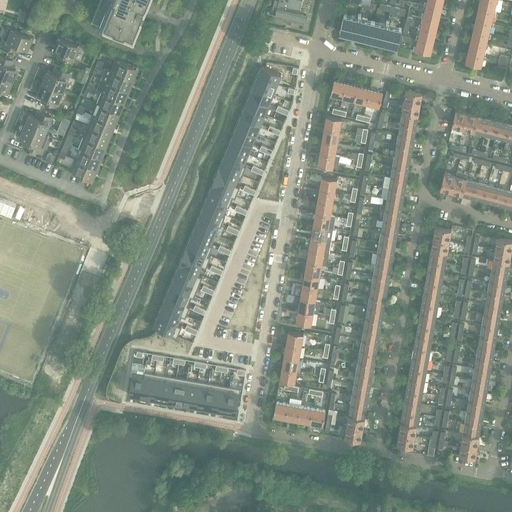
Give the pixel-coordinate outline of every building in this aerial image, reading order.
[(100,0),(91,23),(103,28),(134,40),(150,0),(100,0)] [(299,13),(301,0),(279,0),(279,1),(275,0),(274,0),(272,9),(277,10),(275,17),(287,20),(287,23),(291,24),(292,21),(303,24),(306,14),(299,13)] [(443,0),(427,0),(426,6),(441,10),(443,0)] [(480,0),(478,7),(494,11),(496,0),(480,0)] [(439,21),(441,10),(426,6),(423,17),(439,21)] [(478,7),(476,18),(492,22),(494,11),(478,7)] [(21,9),(19,19),(28,21),(30,11),(21,9)] [(369,39),(373,21),(359,18),(344,15),(340,32),(369,39)] [(436,32),(439,21),(423,17),(420,28),(436,32)] [(476,18),(473,29),(489,33),(492,22),(476,18)] [(401,28),(387,25),(373,21),(369,39),(397,46),(401,28)] [(29,34),(21,30),(20,32),(8,27),(1,45),(19,52),(21,46),(27,49),(28,44),(31,45),(31,44),(30,44),(33,39),(34,38),(29,36),(29,34)] [(433,43),(436,32),(420,28),(418,39),(433,43)] [(473,29),(471,41),(486,44),(489,33),(473,29)] [(65,38),(65,40),(57,37),(57,38),(55,43),(54,44),(56,45),(55,50),(60,52),(58,57),(72,63),(79,45),(73,43),(74,41),(65,38)] [(431,54),(433,43),(418,39),(415,50),(431,54)] [(471,41),(468,52),(484,55),(486,44),(471,41)] [(481,67),(484,55),(468,52),(465,63),(481,67)] [(0,55),(0,75),(13,81),(16,75),(17,74),(14,73),(16,68),(11,66),(13,61),(0,55)] [(116,59),(111,70),(132,79),(137,68),(116,59)] [(84,64),(79,80),(87,82),(92,67),(84,64)] [(262,66),(258,76),(277,84),(281,74),(266,68),(262,66)] [(44,76),(42,82),(63,91),(70,73),(56,68),(54,73),(48,71),(46,75),(44,75),(44,76)] [(128,90),(132,79),(111,70),(107,82),(128,90)] [(11,87),(13,81),(0,75),(0,92),(1,89),(7,92),(9,87),(11,88),(11,87)] [(258,76),(253,86),(273,94),(277,84),(258,76)] [(102,91),(107,79),(102,77),(97,89),(102,91)] [(330,95),(343,98),(346,83),(334,80),(330,95)] [(56,108),(63,91),(42,82),(39,88),(38,89),(40,90),(39,94),(44,96),(42,102),(56,108)] [(123,101),(128,90),(107,82),(102,93),(123,101)] [(359,86),(346,83),(343,98),(355,101),(359,86)] [(253,86),(249,96),(269,104),(273,94),(253,86)] [(371,89),(359,86),(355,101),(367,104),(371,89)] [(371,89),(367,104),(379,107),(383,92),(371,89)] [(406,90),(404,101),(420,104),(422,93),(406,90)] [(119,112),(123,101),(102,93),(98,104),(119,112)] [(249,97),(245,106),(264,114),(269,104),(249,96),(249,97)] [(418,115),(420,104),(404,101),(402,112),(418,115)] [(93,115),(114,124),(119,112),(98,104),(97,104),(101,106),(97,116),(93,115)] [(245,106),(241,116),(260,124),(264,114),(245,106)] [(452,126),(463,129),(467,113),(456,110),(452,126)] [(26,120),(24,126),(49,136),(45,134),(52,117),(38,112),(36,117),(30,115),(28,119),(26,119),(26,120)] [(416,126),(418,115),(402,112),(400,123),(416,126)] [(467,113),(463,129),(463,131),(467,132),(468,130),(474,131),(478,115),(467,113)] [(110,135),(114,124),(93,115),(88,126),(110,135)] [(489,118),(478,115),(474,131),(485,134),(489,118)] [(241,116),(237,126),(256,134),(260,124),(241,116)] [(326,116),(324,128),(340,131),(342,119),(326,116)] [(499,121),(489,118),(485,134),(495,137),(499,121)] [(499,121),(495,137),(506,139),(510,123),(499,121)] [(416,126),(400,123),(395,122),(394,127),(399,127),(398,134),(414,137),(416,126)] [(42,153),(49,136),(24,126),(21,132),(20,133),(22,134),(21,138),(26,140),(24,146),(42,153)] [(105,146),(110,135),(88,126),(84,137),(105,146)] [(237,126),(233,136),(252,144),(256,134),(237,126)] [(324,128),(322,141),(337,143),(340,131),(324,128)] [(413,147),(414,137),(398,134),(396,145),(413,147)] [(230,141),(228,146),(248,154),(252,144),(233,136),(230,141)] [(101,157),(105,146),(84,137),(79,148),(101,157)] [(322,141),(320,153),(335,156),(337,143),(322,141)] [(411,159),(413,147),(396,145),(394,156),(411,159)] [(228,146),(224,156),(246,165),(244,164),(248,154),(228,146)] [(96,168),(101,157),(79,148),(79,149),(83,150),(79,161),(75,159),(96,168)] [(333,168),(333,167),(338,168),(340,156),(335,156),(320,153),(318,165),(333,168)] [(224,156),(220,166),(242,175),(246,165),(224,156)] [(409,169),(411,159),(394,156),(392,166),(409,169)] [(91,179),(96,168),(75,159),(70,171),(91,179)] [(220,166),(216,176),(240,186),(240,185),(236,184),(239,175),(241,176),(242,175),(220,166)] [(407,180),(409,169),(392,166),(390,178),(407,180)] [(456,176),(451,192),(462,194),(466,179),(468,174),(457,171),(456,176)] [(451,192),(456,176),(445,173),(440,189),(451,192)] [(213,184),(212,186),(236,196),(240,186),(216,176),(213,184)] [(322,176),(320,188),(335,191),(337,179),(322,176)] [(405,191),(407,180),(390,178),(389,188),(405,191)] [(466,179),(462,194),(473,197),(477,181),(466,179)] [(477,181),(473,197),(483,200),(488,184),(477,181)] [(488,184),(483,200),(494,203),(498,187),(488,184)] [(212,186),(208,196),(229,205),(233,195),(235,196),(236,196),(212,186)] [(498,187),(494,203),(505,206),(509,190),(498,187)] [(320,188),(318,200),(333,203),(335,191),(320,188)] [(403,202),(405,191),(389,188),(387,199),(403,202)] [(208,196),(204,206),(225,215),(225,214),(223,214),(227,205),(229,205),(208,196)] [(401,212),(403,202),(387,199),(386,205),(381,204),(380,208),(385,209),(401,212)] [(318,200),(315,213),(331,215),(333,203),(318,200)] [(203,208),(199,216),(221,225),(225,215),(204,206),(203,208)] [(399,223),(401,212),(385,209),(383,220),(399,223)] [(313,225),(328,228),(333,229),(335,216),(331,215),(315,213),(313,225)] [(198,219),(195,226),(215,234),(218,224),(221,225),(199,216),(198,219)] [(383,220),(381,231),(397,234),(399,223),(383,220)] [(313,225),(311,237),(326,240),(328,228),(313,225)] [(195,226),(191,236),(213,245),(213,244),(211,243),(215,234),(195,226)] [(435,226),(433,238),(449,241),(451,229),(435,226)] [(395,245),(397,234),(381,231),(379,242),(395,245)] [(191,236),(187,246),(211,256),(211,255),(209,254),(213,245),(191,236)] [(311,237),(309,249),(329,253),(331,240),(326,240),(311,237)] [(511,240),(497,237),(495,249),(511,252),(511,245),(511,240)] [(433,238),(431,249),(447,251),(449,241),(433,238)] [(379,242),(377,253),(393,256),(395,245),(379,242)] [(187,246),(183,256),(207,266),(211,256),(187,246)] [(307,261),(322,264),(327,265),(329,253),(309,249),(307,261)] [(431,249),(429,260),(445,263),(447,251),(431,249)] [(509,263),(511,252),(495,249),(493,260),(509,263)] [(391,267),(393,256),(377,253),(375,264),(391,267)] [(183,256),(179,266),(202,276),(203,275),(198,273),(202,264),(206,266),(207,266),(183,256)] [(429,260),(427,270),(444,273),(445,263),(429,260)] [(493,260),(491,270),(507,273),(509,263),(493,260)] [(307,261),(305,273),(320,276),(322,264),(307,261)] [(375,264),(373,275),(390,277),(391,267),(375,264)] [(179,266),(174,276),(198,286),(202,276),(179,266)] [(427,270),(425,281),(442,284),(444,273),(427,270)] [(505,284),(507,273),(491,270),(489,281),(505,284)] [(318,288),(320,276),(305,273),(302,286),(318,288)] [(388,288),(390,277),(373,275),(371,285),(388,288)] [(174,276),(170,286),(194,296),(198,286),(174,276)] [(442,284),(425,281),(423,292),(440,295),(442,284)] [(489,281),(487,292),(503,295),(505,284),(489,281)] [(371,285),(369,296),(386,299),(388,288),(371,285)] [(170,286),(166,296),(190,306),(190,305),(188,304),(192,295),(194,296),(170,286)] [(302,286),(300,298),(316,300),(318,288),(302,286)] [(423,292),(422,303),(438,306),(440,295),(423,292)] [(502,306),(503,295),(487,292),(486,303),(502,306)] [(166,296),(162,306),(186,316),(190,306),(166,296)] [(384,310),(386,299),(369,296),(368,307),(384,310)] [(316,300),(300,298),(298,310),(313,313),(318,314),(320,301),(316,300)] [(422,303),(420,314),(436,316),(438,306),(422,303)] [(500,317),(502,306),(486,303),(484,314),(500,317)] [(162,306),(158,316),(182,326),(182,325),(177,323),(181,314),(186,316),(162,306)] [(368,307),(366,318),(382,321),(384,310),(368,307)] [(313,313),(298,310),(296,323),(311,325),(313,313)] [(420,314),(418,325),(434,328),(436,316),(420,314)] [(484,314),(482,325),(498,327),(500,317),(484,314)] [(158,316),(153,326),(159,328),(177,336),(182,326),(158,316)] [(380,332),(382,321),(366,318),(364,329),(380,332)] [(418,325),(416,335),(432,338),(434,328),(418,325)] [(496,338),(498,327),(482,325),(480,336),(496,338)] [(378,342),(380,332),(364,329),(362,340),(378,342)] [(288,331),(286,344),(301,346),(303,334),(288,331)] [(416,335),(414,346),(430,349),(432,338),(416,335)] [(480,336),(478,346),(494,349),(496,338),(480,336)] [(376,353),(378,342),(362,340),(360,351),(376,353)] [(284,356),(299,358),(301,346),(286,344),(284,356)] [(414,346),(412,357),(428,360),(430,349),(414,346)] [(492,360),(494,349),(478,346),(476,357),(492,360)] [(374,364),(376,353),(360,351),(358,361),(374,364)] [(284,356),(282,368),(297,371),(299,358),(284,356)] [(412,357),(410,368),(426,371),(428,360),(412,357)] [(476,357),(474,368),(490,371),(492,360),(476,357)] [(372,375),(374,364),(358,361),(356,372),(372,375)] [(282,368),(280,381),(295,383),(297,371),(282,368)] [(410,368),(408,379),(424,382),(426,371),(410,368)] [(488,382),(490,371),(474,368),(472,379),(488,382)] [(133,372),(129,394),(140,396),(144,371),(144,373),(133,372)] [(144,371),(140,396),(151,398),(155,373),(144,371)] [(370,386),(372,375),(356,372),(354,383),(370,386)] [(155,373),(151,398),(161,400),(166,375),(155,373)] [(166,375),(161,400),(172,402),(176,377),(166,375)] [(176,377),(172,402),(182,404),(187,379),(176,377)] [(187,379),(182,404),(193,406),(198,381),(187,379)] [(424,382),(408,379),(406,390),(423,393),(424,382)] [(472,379),(470,390),(487,392),(488,382),(472,379)] [(198,381),(193,406),(204,408),(208,382),(198,381)] [(208,382),(204,408),(214,410),(219,384),(208,382)] [(354,383),(352,394),(368,397),(370,386),(354,383)] [(219,384),(214,410),(225,412),(230,386),(219,384)] [(230,386),(225,412),(236,414),(241,388),(230,386)] [(404,401),(421,403),(423,393),(406,390),(404,401)] [(487,392),(470,390),(469,400),(485,403),(487,392)] [(368,397),(352,394),(350,404),(367,407),(368,397)] [(469,400),(467,411),(483,414),(485,403),(469,400)] [(286,419),(289,403),(276,401),(273,416),(276,417),(276,418),(279,419),(279,417),(286,419)] [(404,401),(403,411),(419,414),(421,403),(404,401)] [(289,403),(286,419),(298,421),(301,406),(289,403)] [(365,418),(367,407),(350,404),(348,415),(365,418)] [(301,406),(298,421),(311,423),(313,408),(301,406)] [(313,408),(311,423),(323,425),(326,410),(313,408)] [(401,422),(417,425),(422,426),(424,415),(419,414),(403,411),(401,422)] [(481,425),(483,414),(467,411),(465,422),(481,425)] [(363,429),(365,418),(348,415),(346,426),(363,429)] [(401,422),(399,433),(415,436),(417,425),(401,422)] [(465,422),(463,433),(479,435),(481,425),(465,422)] [(361,441),(363,429),(346,426),(344,438),(361,441)] [(415,436),(399,433),(397,444),(413,447),(415,436)] [(477,446),(479,435),(463,433),(461,443),(477,446)] [(477,446),(461,443),(459,455),(475,458),(477,446)]
